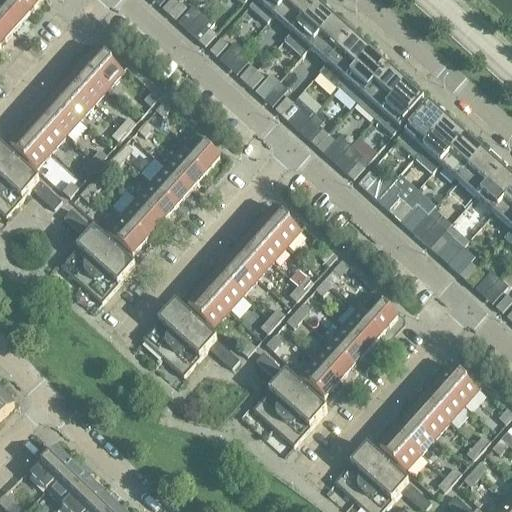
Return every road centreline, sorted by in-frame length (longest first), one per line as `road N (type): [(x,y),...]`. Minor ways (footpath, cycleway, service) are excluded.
road 1 (residential): [(467,310),(283,142)]
road 2 (residential): [(135,319),(283,142)]
road 3 (residential): [(320,469),(467,310)]
road 4 (residential): [(283,142),(128,0)]
road 5 (unclassified): [(511,133),(361,0)]
road 6 (residential): [(47,401),(157,511)]
road 7 (residential): [(0,112),(95,0)]
